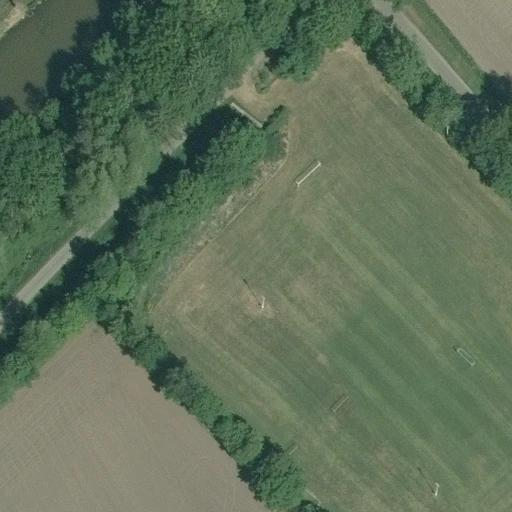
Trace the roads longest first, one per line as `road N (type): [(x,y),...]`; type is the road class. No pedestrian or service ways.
road 1 (residential): [(0,313),(158,157),(293,0)]
road 2 (unclassified): [(199,0),(0,211)]
road 3 (unclassified): [(511,154),(378,0)]
